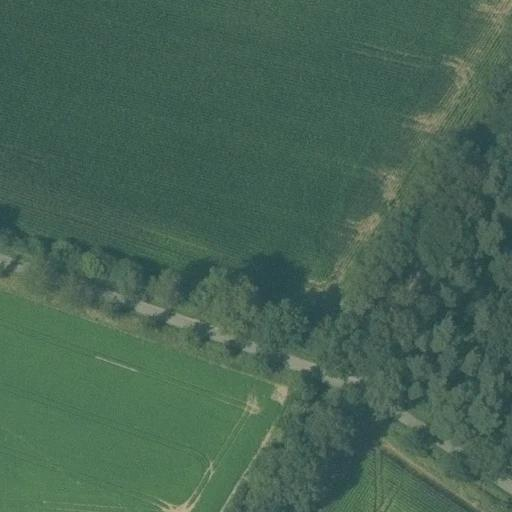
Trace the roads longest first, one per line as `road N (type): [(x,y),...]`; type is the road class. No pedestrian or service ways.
road 1 (unclassified): [(350,378),(0,263)]
road 2 (unclassified): [(350,378),(511,128)]
road 3 (unclassified): [(511,485),(350,378)]
